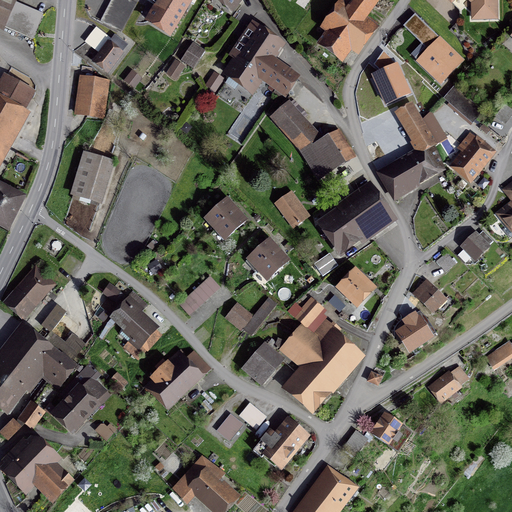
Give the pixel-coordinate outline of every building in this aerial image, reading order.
[(0,0),(0,24),(5,27),(15,4),(16,0),(0,0)] [(120,31),(135,2),(130,0),(114,0),(103,22),(120,31)] [(160,0),(148,21),(170,34),(189,2),(185,0),(160,0)] [(218,0),(230,9),(237,0),(218,0)] [(359,48),(377,24),(366,16),(366,17),(364,16),(376,0),(345,0),(328,25),(335,30),(324,45),(339,57),(350,42),(359,48)] [(448,0),(451,3),(454,0),(469,0),(472,2),(473,19),(496,18),(496,0),(448,0)] [(32,38),(42,15),(15,4),(5,27),(32,38)] [(274,93),(282,98),(295,81),(268,62),(279,45),(251,26),(232,54),(240,60),(260,74),(278,87),(274,93)] [(462,61),(426,26),(419,34),(433,47),(418,62),(441,83),(462,61)] [(91,35),(86,42),(97,51),(103,44),(91,35)] [(115,35),(96,61),(108,70),(127,45),(115,35)] [(193,43),(181,61),(193,69),(205,51),(193,43)] [(249,90),(260,74),(240,60),(229,76),(249,90)] [(184,67),(176,62),(172,68),(180,74),(184,67)] [(143,77),(132,70),(124,81),(135,89),(143,77)] [(206,86),(214,92),(223,79),(214,73),(206,86)] [(0,149),(31,93),(5,79),(0,88),(0,149)] [(102,117),(107,82),(82,79),(77,113),(102,117)] [(444,99),(473,123),(483,112),(454,87),(444,99)] [(332,127),(321,134),(325,139),(323,140),(290,104),(273,119),(303,152),(320,179),(342,166),(341,164),(355,156),(339,130),(335,133),(332,127)] [(505,105),(495,117),(502,122),(511,111),(505,105)] [(443,166),(433,145),(412,107),(401,113),(424,152),(381,178),(392,196),(443,166)] [(239,137),(243,136),(251,124),(250,120),(247,117),(242,118),(234,130),(235,134),(239,137)] [(456,168),(469,179),(492,152),(471,135),(459,149),(466,155),(456,168)] [(73,194),(100,202),(112,162),(85,155),(73,194)] [(502,230),(509,239),(511,236),(511,185),(508,189),(511,194),(511,206),(511,205),(499,215),(508,225),(502,230)] [(0,223),(7,227),(21,198),(0,188),(0,223)] [(390,214),(374,192),(324,228),(340,250),(390,214)] [(304,218),(289,197),(279,205),(294,225),(297,223),(299,225),(302,223),(300,220),(304,218)] [(227,200),(206,219),(216,229),(236,211),(227,200)] [(236,211),(216,229),(225,240),(246,221),(236,211)] [(463,247),(476,260),(488,248),(476,235),(463,247)] [(278,251),(269,241),(249,259),(258,270),(278,251)] [(278,251),(258,270),(268,280),(288,262),(278,251)] [(437,262),(446,272),(455,264),(446,253),(437,262)] [(6,303),(25,319),(29,315),(26,311),(52,282),(39,270),(18,294),(15,292),(6,303)] [(340,289),(356,305),(365,296),(368,295),(370,293),(370,291),(372,289),(355,273),(340,289)] [(210,277),(180,305),(190,316),(220,288),(210,277)] [(427,281),(420,288),(423,291),(417,298),(432,313),(445,300),(427,281)] [(123,293),(112,285),(105,294),(116,303),(123,293)] [(130,300),(117,315),(128,326),(116,339),(134,355),(137,352),(141,356),(145,351),(145,352),(159,336),(136,316),(142,311),(130,300)] [(251,336),(276,305),(269,300),(244,330),(251,336)] [(321,308),(314,301),(297,320),(305,326),(309,327),(314,321),(312,319),(321,308)] [(243,329),(252,317),(237,305),(227,316),(243,329)] [(279,340),(277,344),(276,346),(278,347),(273,353),(281,360),(282,359),(288,364),(293,359),(307,370),(290,391),(311,409),(357,355),(335,336),(340,330),(334,324),(332,326),(325,320),(313,335),(286,313),(278,322),(297,333),(288,343),(279,340)] [(43,341),(29,330),(0,367),(0,402),(6,408),(40,366),(62,384),(77,366),(71,362),(84,346),(72,337),(65,344),(50,333),(43,341)] [(245,370),(260,384),(281,360),(273,353),(278,347),(276,346),(277,344),(271,339),(245,370)] [(511,358),(511,349),(509,345),(488,359),(495,369),(511,358)] [(207,365),(194,352),(186,359),(183,356),(185,354),(181,350),(170,361),(165,356),(154,367),(161,373),(145,389),(150,394),(154,390),(166,403),(207,365)] [(391,372),(397,368),(394,363),(387,367),(391,372)] [(94,380),(100,375),(90,365),(67,389),(63,394),(68,399),(66,401),(68,403),(56,416),(74,433),(77,429),(73,426),(106,392),(94,380)] [(459,368),(432,389),(443,403),(460,390),(458,388),(468,380),(459,368)] [(117,374),(110,381),(121,391),(127,383),(117,374)] [(372,374),(368,382),(378,386),(381,378),(372,374)] [(19,420),(32,429),(45,412),(31,402),(19,420)] [(265,418),(251,407),(243,416),(257,428),(265,418)] [(239,423),(228,414),(218,426),(229,436),(239,423)] [(392,448),(405,429),(383,414),(369,432),(392,448)] [(20,428),(14,421),(2,434),(8,440),(20,428)] [(111,436),(116,430),(110,424),(105,429),(111,436)] [(272,445),(262,437),(243,460),(259,473),(265,464),(274,472),(304,436),(290,424),(272,445)] [(351,441),(361,449),(367,441),(357,433),(351,441)] [(7,474),(22,488),(35,475),(43,483),(46,492),(55,501),(66,489),(65,488),(73,480),(51,459),(60,450),(52,442),(48,446),(41,439),(36,444),(32,441),(31,442),(28,438),(25,441),(24,439),(4,461),(12,468),(7,474)] [(351,441),(345,449),(355,457),(361,449),(351,441)] [(93,458),(88,453),(81,461),(87,466),(93,458)] [(220,511),(223,511),(234,500),(217,483),(225,475),(203,458),(174,490),(183,500),(194,487),(220,511)] [(326,477),(316,491),(339,508),(353,489),(330,472),(326,477)] [(335,511),(339,508),(316,491),(300,511),(335,511)]
